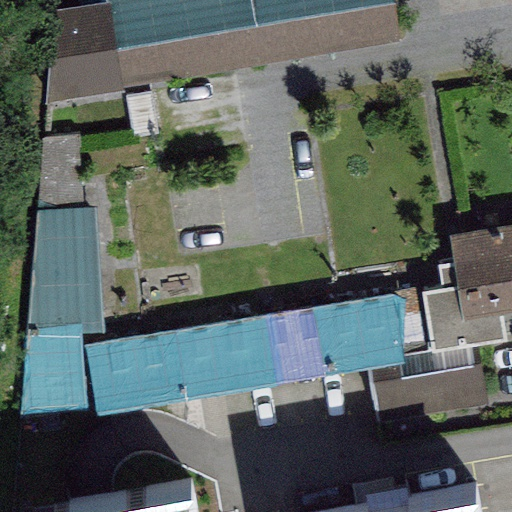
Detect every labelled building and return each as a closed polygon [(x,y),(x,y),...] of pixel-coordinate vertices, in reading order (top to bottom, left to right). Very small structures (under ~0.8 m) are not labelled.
[(74,0),(77,13),(54,14),(45,108),(123,98),(122,91),(397,46),(391,0),(74,0)] [(40,140),(34,213),(84,212),(83,210),(77,139),(40,140)] [(84,212),(34,213),(24,336),(81,335),(103,335),(96,212),(84,212)] [(511,233),(449,243),(453,266),(438,268),(441,288),(391,295),(392,299),(403,369),(404,380),(471,370),(468,349),(505,343),(501,321),(511,319),(511,233)] [(392,299),(85,351),(95,418),(403,369),(392,299)] [(83,413),(81,335),(24,336),(20,411),(39,414),(83,413)] [(197,511),(191,478),(44,505),(45,511),(197,511)] [(483,511),(478,483),(321,511),(483,511)]
